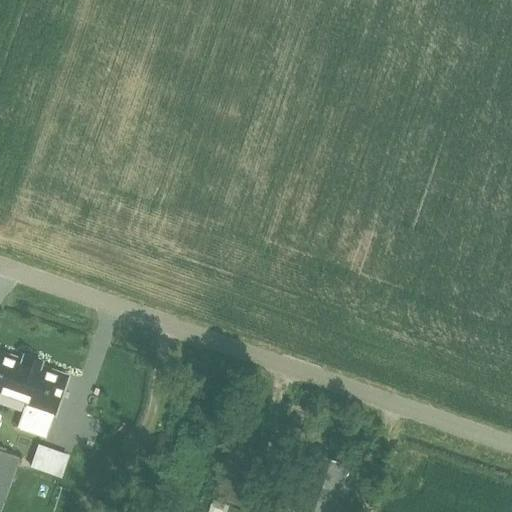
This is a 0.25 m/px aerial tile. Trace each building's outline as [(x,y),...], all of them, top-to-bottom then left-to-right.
[(0,391),(50,409),(52,403),(53,404),(64,374),(35,364),(37,359),(21,354),(19,359),(0,352),(0,391)] [(239,406),(258,412),(265,388),(246,382),(239,406)] [(0,511),(20,456),(4,451),(6,446),(0,443),(0,511)] [(38,444),(30,466),(45,472),(54,449),(38,444)] [(309,453),(295,494),(284,491),(279,506),(290,510),(291,509),(300,511),(331,511),(347,466),(309,453)] [(207,511),(241,511),(242,511),(212,499),(207,511)]
